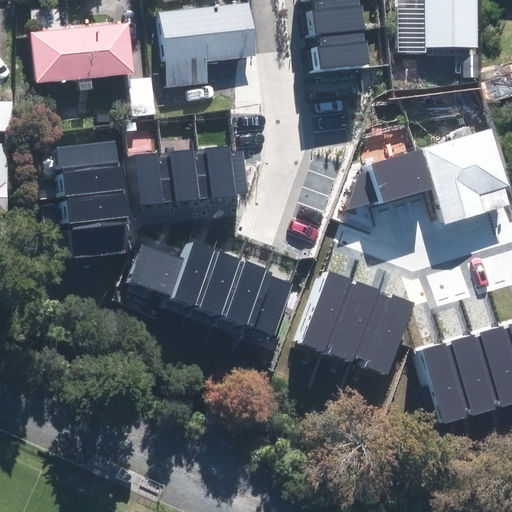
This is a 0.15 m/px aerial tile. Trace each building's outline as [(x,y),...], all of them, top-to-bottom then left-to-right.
[(363,31),(359,0),(315,0),(317,10),(309,11),(312,38),(321,36),(363,31)] [(476,47),(477,0),(424,0),(424,46),(476,47)] [(241,6),(151,15),(159,90),(198,86),(195,65),(246,60),(241,6)] [(21,39),(26,88),(124,78),(118,29),(21,39)] [(363,31),(321,36),(322,46),(316,46),(319,70),(368,63),(363,31)] [(471,68),(435,71),(437,90),(473,87),(471,68)] [(421,70),(390,71),(391,90),(421,89),(421,70)] [(145,82),(122,82),(121,120),(144,120),(145,82)] [(449,223),(511,202),(511,190),(492,128),(425,149),(449,223)] [(116,139),(57,147),(61,172),(120,164),(116,139)] [(230,147),(197,150),(202,198),(235,195),(230,147)] [(423,149),(370,164),(373,170),(358,174),(347,211),(374,202),(375,205),(434,189),(423,149)] [(167,153),(172,202),(202,198),(197,150),(167,153)] [(136,156),(142,205),(172,202),(167,153),(136,156)] [(259,161),(259,185),(288,185),(288,161),(259,161)] [(120,164),(61,172),(64,198),(123,190),(120,164)] [(123,190),(64,198),(68,225),(127,217),(123,190)] [(127,217),(68,225),(73,258),(131,250),(127,217)] [(183,260),(170,296),(194,304),(194,303),(213,252),(189,243),(183,260)] [(143,247),(131,282),(170,296),(183,260),(143,247)] [(238,262),(213,252),(194,304),(219,313),(238,262)] [(264,272),(238,262),(219,313),(246,323),(264,272)] [(290,281),(264,272),(246,323),(271,332),(290,281)] [(330,273),(304,344),(330,353),(356,283),(330,273)] [(356,283),(330,353),(357,363),(383,292),(356,283)] [(383,292),(357,363),(385,373),(411,303),(383,292)] [(478,335),(498,407),(511,402),(511,345),(506,327),(478,335)] [(449,342),(470,415),(498,407),(478,335),(449,342)] [(421,350),(442,423),(470,415),(449,342),(421,350)]
